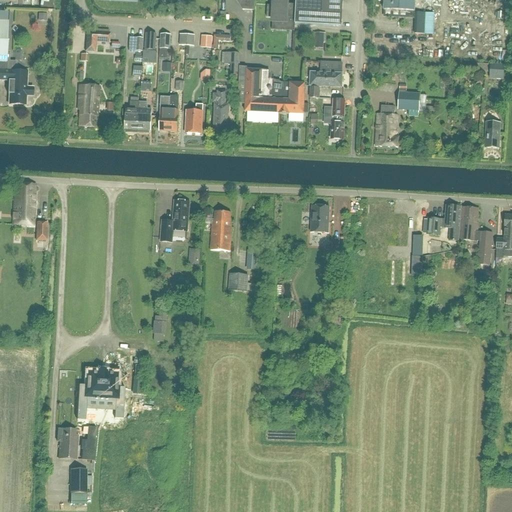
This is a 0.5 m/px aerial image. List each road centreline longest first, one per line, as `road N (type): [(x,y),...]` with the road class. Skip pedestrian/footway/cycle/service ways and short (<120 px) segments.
road 1 (unclassified): [(511,202),(0,178)]
road 2 (track): [(113,185),(104,336),(84,344),(59,338)]
road 3 (residential): [(354,157),(363,0)]
road 4 (track): [(59,338),(61,182)]
road 5 (residential): [(214,27),(92,21),(79,0)]
